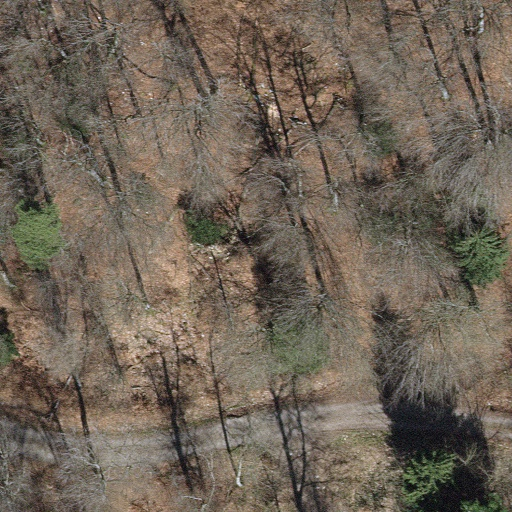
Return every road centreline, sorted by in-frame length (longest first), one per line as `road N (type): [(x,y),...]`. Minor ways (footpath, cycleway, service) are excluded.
road 1 (track): [(301,425),(128,449),(27,441),(0,430)]
road 2 (track): [(511,431),(381,418),(301,425)]
